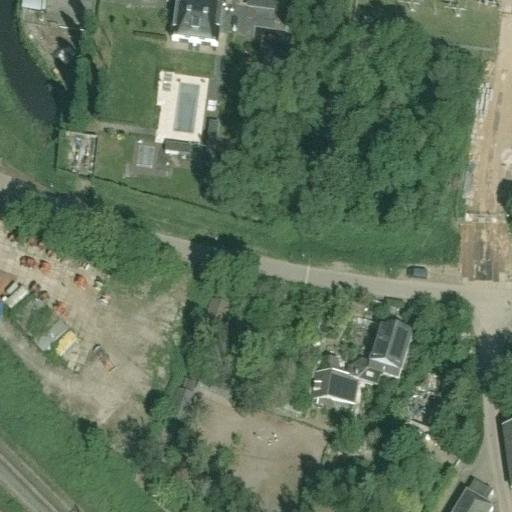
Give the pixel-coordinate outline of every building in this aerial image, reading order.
[(224,7),(224,0),(174,0),(174,1),(176,2),(171,41),(216,48),(222,6),(224,7)] [(179,147),(178,155),(190,156),(191,148),(179,147)] [(207,150),(205,165),(213,166),(215,151),(207,150)] [(11,316),(28,301),(21,294),(5,309),(11,316)] [(211,301),(202,327),(220,333),(229,307),(211,301)] [(35,304),(13,325),(25,338),(47,318),(35,304)] [(398,381),(411,336),(380,327),(369,366),(361,364),(352,370),(350,379),(337,376),(340,363),(329,361),(326,376),(317,374),(312,400),(318,402),(317,409),(354,416),(360,384),(378,388),(383,370),(390,372),(388,378),(398,381)] [(42,357),(68,340),(61,329),(34,346),(42,357)] [(436,438),(455,389),(416,374),(397,423),(436,438)] [(238,388),(204,375),(198,391),(231,405),(238,388)] [(176,391),(165,423),(183,429),(193,397),(176,391)] [(511,432),(503,434),(511,492),(511,432)] [(490,511),(491,511),(484,506),(492,495),(474,484),(457,511),(490,511)]
